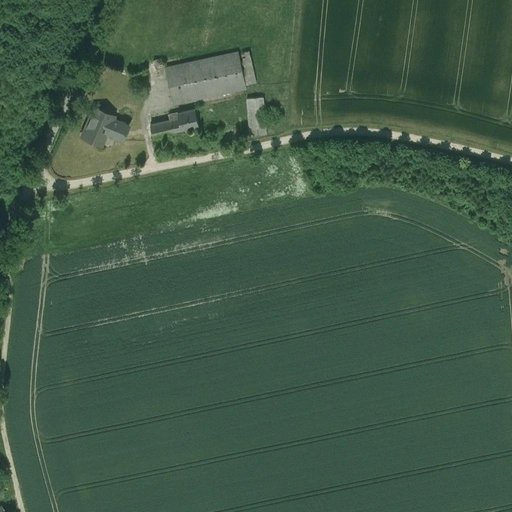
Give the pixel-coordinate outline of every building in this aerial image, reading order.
[(240,54),(168,69),(176,106),(248,91),(240,54)] [(164,60),(155,63),(158,71),(166,68),(164,60)] [(263,99),(247,100),(250,130),(265,129),(263,99)] [(114,117),(93,108),(81,137),(102,146),(107,134),(124,142),(130,128),(113,120),(114,117)] [(196,111),(171,117),(172,122),(175,134),(200,129),(196,111)] [(172,122),(152,127),(155,139),(175,134),(172,122)]
